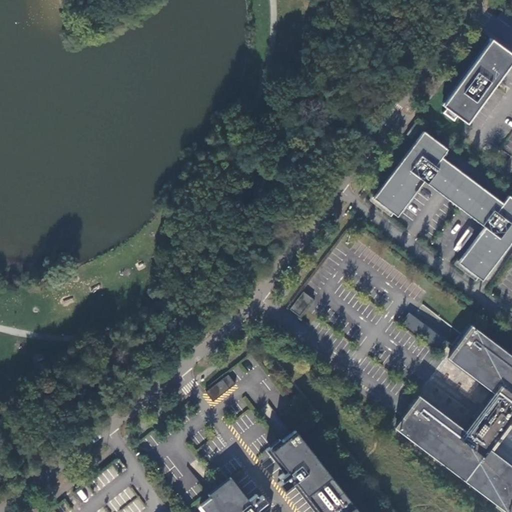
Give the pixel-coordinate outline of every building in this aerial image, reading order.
[(511,61),(511,53),(492,39),(443,105),(468,123),(511,61)] [(422,126),(417,122),(408,135),(413,139),(422,126)] [(373,198),(396,216),(423,181),(484,227),(457,263),(481,281),(511,240),(511,198),(508,195),(502,203),(441,157),(447,149),(423,131),(373,198)] [(289,307),(299,315),(312,297),(302,289),(289,307)] [(406,311),(399,321),(439,352),(447,342),(413,316),(406,311)] [(511,356),(472,326),(448,359),(491,391),(463,429),(420,396),(395,428),(505,511),(509,511),(511,509),(511,466),(487,447),(511,413),(511,356)] [(228,373),(205,391),(213,401),(236,383),(228,373)] [(278,443),(270,450),(286,470),(278,476),(281,480),(278,483),(284,490),(295,481),(318,511),(358,511),(295,430),(278,443)] [(232,479),(199,505),(204,511),(257,511),(267,502),(262,495),(259,498),(256,494),(248,500),(232,479)]
